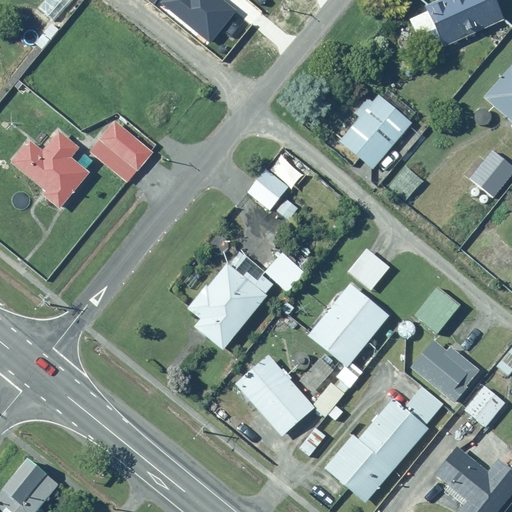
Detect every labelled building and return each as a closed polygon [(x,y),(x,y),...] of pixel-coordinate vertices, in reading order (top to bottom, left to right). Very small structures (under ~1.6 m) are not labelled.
[(73,0),(42,0),(34,8),(50,24),(73,0)] [(161,0),(160,3),(210,43),(237,11),(223,0),(161,0)] [(501,21),(491,0),(436,0),(421,7),(423,10),(405,18),(414,40),(423,36),(431,53),(501,21)] [(511,68),(508,65),(478,96),(511,128),(511,68)] [(356,117),(336,141),(369,169),(409,123),(376,94),(371,100),(367,97),(353,114),(356,117)] [(126,181),(149,152),(142,146),(145,142),(124,124),(121,128),(111,121),(85,153),(115,178),(118,174),(126,181)] [(55,210),(85,171),(69,158),(76,149),(51,130),(37,148),(29,142),(14,162),(21,167),(16,173),(41,192),(37,196),(55,210)] [(287,155),(270,176),(262,170),(244,193),(268,212),(287,189),(289,191),(306,171),(287,155)] [(403,203),(420,182),(403,168),(385,189),(403,203)] [(367,291),(387,267),(365,249),(345,273),(367,291)] [(218,352),(270,285),(259,276),(263,272),(242,256),(230,271),(221,264),(203,288),(200,286),(183,308),(196,318),(188,328),(218,352)] [(349,359),(385,315),(347,283),(303,337),(339,367),(331,377),(337,383),(333,388),(327,383),(311,404),(264,353),(229,386),(278,440),(311,410),(330,426),(343,410),(336,403),(363,370),(349,359)] [(455,305),(433,287),(410,315),(432,333),(455,305)] [(425,341),(406,368),(453,403),(477,371),(446,347),(442,354),(425,341)] [(321,469),(361,503),(424,429),(423,428),(442,406),(418,386),(400,407),(388,397),(353,438),(350,435),(321,469)] [(481,429),(501,402),(479,386),(459,412),(481,429)] [(306,459),(323,435),(312,427),(294,450),(306,459)] [(495,511),(511,491),(511,474),(493,460),(483,473),(451,448),(431,472),(465,499),(454,511),(495,511)] [(19,461),(0,488),(0,507),(6,511),(34,511),(53,485),(19,461)]
